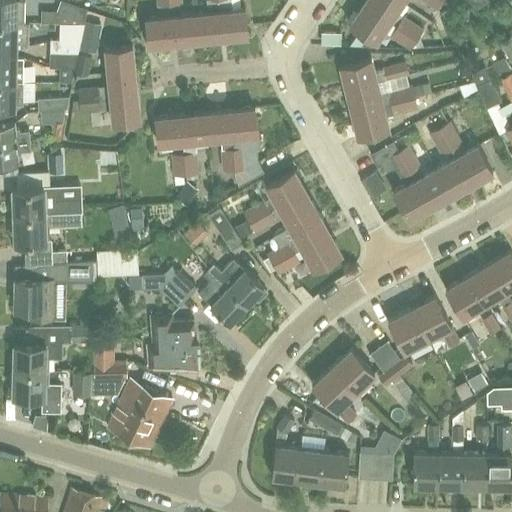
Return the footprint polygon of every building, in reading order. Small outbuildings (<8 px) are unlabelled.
[(0,0),(0,21),(24,22),(24,0),(0,0)] [(87,8),(86,8),(60,0),(54,16),(42,16),(42,22),(84,23),(87,8)] [(173,41),(170,14),(169,2),(168,0),(156,0),(158,15),(145,17),(147,44),(173,41)] [(195,12),(197,39),(222,36),(218,0),(206,0),(207,10),(195,12)] [(231,8),(230,0),(218,0),(222,36),(247,34),(245,7),(231,8)] [(389,20),(396,25),(402,16),(395,11),(402,0),(401,0),(363,0),(362,2),(389,20)] [(442,0),(421,0),(436,9),(442,0)] [(389,20),(362,2),(349,22),(376,40),(389,20)] [(197,39),(195,12),(170,14),(173,41),(197,39)] [(423,28),(403,14),(402,16),(396,25),(416,38),(423,28)] [(0,21),(0,50),(15,51),(15,46),(23,47),(28,44),(29,22),(24,22),(0,21)] [(416,38),(396,25),(390,35),(409,48),(416,38)] [(99,37),(83,34),(80,48),(96,51),(99,37)] [(498,43),(510,60),(511,63),(511,38),(510,36),(498,43)] [(50,52),(78,53),(78,51),(81,40),(50,38),(50,52)] [(107,72),(134,69),(132,44),(104,46),(107,72)] [(0,50),(0,80),(14,81),(15,65),(23,65),(23,56),(15,56),(15,51),(0,50)] [(78,51),(78,53),(74,71),(88,74),(92,55),(78,51)] [(71,81),(74,71),(78,53),(50,52),(49,67),(59,67),(59,81),(71,81)] [(377,80),(385,78),(382,66),(374,68),(371,57),(340,64),(345,88),(377,80)] [(408,74),(405,60),(382,66),(385,78),(385,79),(408,74)] [(511,69),(509,64),(496,71),(511,100),(511,109),(504,113),(502,115),(509,128),(511,133),(511,69)] [(484,66),(470,72),(474,80),(477,87),(486,107),(498,101),(501,99),(484,66)] [(134,69),(107,72),(108,85),(98,86),(98,85),(78,87),(79,99),(137,93),(134,69)] [(23,81),(14,81),(0,80),(0,105),(14,106),(14,103),(22,103),(23,81)] [(388,90),(380,93),(377,80),(345,88),(351,111),(414,96),(414,95),(411,84),(387,89),(388,90)] [(82,119),(82,111),(111,108),(112,121),(139,118),(137,93),(79,99),(79,101),(73,101),(71,112),(70,121),(82,119)] [(385,114),(393,112),(394,114),(417,107),(424,105),(421,93),(414,95),(414,96),(351,111),(357,135),(388,127),(385,114)] [(69,96),(68,96),(37,98),(38,109),(66,108),(69,96)] [(255,106),(230,108),(236,167),(233,168),(238,184),(264,170),(258,160),(247,164),(244,134),(257,133),(255,106)] [(52,121),(50,130),(52,130),(61,131),(65,109),(66,109),(66,108),(38,109),(38,110),(43,110),(43,120),(52,121)] [(205,110),(208,137),(220,136),(224,169),(233,168),(236,167),(230,108),(205,110)] [(181,113),(185,152),(186,172),(199,171),(196,138),(208,137),(205,110),(181,113)] [(182,139),(183,152),(185,152),(181,113),(156,115),(159,142),(182,139)] [(0,121),(0,141),(29,139),(29,129),(19,130),(18,127),(14,127),(14,121),(0,121)] [(461,141),(449,121),(439,126),(451,147),(461,141)] [(451,147),(439,126),(430,132),(441,152),(451,147)] [(50,143),(59,144),(61,131),(52,130),(50,143)] [(30,150),(29,139),(0,141),(0,161),(17,160),(16,154),(20,153),(20,150),(30,150)] [(400,176),(404,183),(393,190),(409,218),(430,206),(414,177),(398,150),(397,150),(392,140),(373,151),(379,161),(388,155),(400,176)] [(492,170),(476,142),(455,155),(471,183),(492,170)] [(423,172),(408,144),(398,150),(414,177),(423,172)] [(171,153),(173,174),(186,173),(185,152),(171,153)] [(62,171),(61,154),(49,154),(50,171),(62,171)] [(455,155),(434,166),(450,194),(471,183),(455,155)] [(450,194),(434,166),(423,172),(414,177),(430,206),(450,194)] [(250,221),(306,189),(294,168),(266,184),(272,196),(244,211),(250,221)] [(18,187),(13,187),(13,213),(44,212),(69,211),(80,211),(80,198),(56,198),(56,186),(49,186),(48,171),(17,172),(18,187)] [(306,189),(250,221),(255,231),(276,219),(275,218),(283,214),(289,226),(317,210),(306,189)] [(231,249),(243,242),(219,206),(208,213),(231,249)] [(317,210),(289,226),(301,247),(329,230),(317,210)] [(44,212),(13,213),(14,241),(26,241),(27,261),(27,263),(35,263),(51,261),(65,259),(65,249),(50,249),(50,238),(45,238),(44,223),(80,222),(80,211),(69,211),(44,212)] [(329,230),(301,247),(313,268),(341,252),(329,230)] [(293,251),(288,241),(268,253),(273,262),(293,251)] [(511,285),(511,254),(509,249),(487,262),(505,290),(511,285)] [(299,260),(293,251),(273,262),(278,272),(299,260)] [(209,266),(246,304),(263,286),(232,257),(220,270),(212,262),(209,266)] [(15,277),(14,307),(28,307),(28,316),(50,317),(56,317),(57,280),(99,281),(99,275),(97,258),(65,259),(51,261),(35,263),(36,278),(15,277)] [(505,290),(487,262),(466,275),(483,303),(505,290)] [(163,272),(188,295),(197,287),(172,263),(163,272)] [(229,322),(246,304),(218,277),(209,266),(203,272),(210,279),(198,291),(210,303),(229,322)] [(141,289),(160,288),(178,304),(188,295),(163,272),(140,273),(141,289)] [(466,275),(445,288),(462,316),(483,303),(466,275)] [(411,306),(427,337),(442,330),(449,344),(459,340),(435,294),(411,306)] [(104,299),(100,299),(96,302),(96,306),(99,310),(104,310),(108,307),(108,303),(104,299)] [(511,318),(511,301),(511,300),(502,306),(511,320),(511,318)] [(427,337),(411,306),(387,318),(404,349),(427,337)] [(85,311),(81,315),(81,322),(91,322),(91,311),(85,311)] [(150,312),(152,340),(174,339),(174,346),(196,344),(196,331),(195,331),(194,317),(173,318),(165,319),(164,311),(150,312)] [(491,313),(481,318),(489,332),(499,327),(491,313)] [(14,342),(13,368),(45,369),(45,356),(61,356),(62,341),(93,340),(93,338),(93,324),(44,324),(44,343),(14,342)] [(114,337),(93,338),(93,340),(94,358),(114,358),(114,337)] [(151,361),(152,362),(156,366),(161,365),(161,367),(163,367),(198,367),(197,352),(196,344),(174,346),(174,339),(152,340),(152,341),(147,341),(148,357),(151,357),(151,361)] [(399,357),(387,340),(380,346),(401,373),(412,363),(405,353),(399,357)] [(350,346),(331,365),(355,390),(374,372),(350,346)] [(414,390),(379,346),(370,353),(382,370),(377,374),(386,384),(391,380),(406,399),(414,390)] [(93,358),(94,380),(96,380),(127,379),(126,357),(114,358),(94,358),(93,358)] [(343,401),(355,390),(331,365),(311,383),(347,421),(354,413),(343,401)] [(44,382),(45,369),(13,369),(12,394),(42,395),(41,410),(61,411),(62,382),(44,382)] [(72,393),(90,394),(91,371),(73,370),(72,393)] [(149,446),(172,399),(131,379),(108,426),(149,446)] [(511,408),(511,386),(493,387),(487,391),(487,404),(500,404),(500,408),(511,408)] [(308,418),(326,428),(328,416),(314,408),(308,418)] [(296,478),(300,446),(285,444),(286,433),(286,432),(294,419),(285,414),(277,427),(278,427),(276,443),(275,443),(271,475),(296,478)] [(328,416),(326,428),(336,434),(341,424),(328,416)] [(463,423),(451,423),(451,439),(463,440),(463,423)] [(488,424),(475,423),(476,440),(487,440),(488,424)] [(440,440),(440,424),(429,424),(429,439),(440,440)] [(499,452),(486,452),(486,485),(511,485),(511,424),(499,424),(499,452)] [(377,444),(394,452),(401,439),(385,430),(377,444)] [(300,446),(296,478),(320,482),(324,450),(300,446)] [(324,450),(320,482),(345,485),(349,453),(324,450)] [(371,451),(359,450),(358,477),(369,478),(371,451)] [(383,451),(371,451),(369,478),(382,478),(383,451)] [(394,452),(383,451),(382,478),(392,479),(394,452)] [(412,484),(437,484),(437,451),(412,451),(412,484)] [(462,484),(462,451),(437,451),(437,484),(462,484)] [(486,485),(486,452),(462,451),(462,484),(486,485)] [(97,496),(97,495),(71,486),(62,511),(102,511),(106,499),(97,496)] [(45,511),(47,495),(1,492),(0,503),(0,511),(45,511)]
